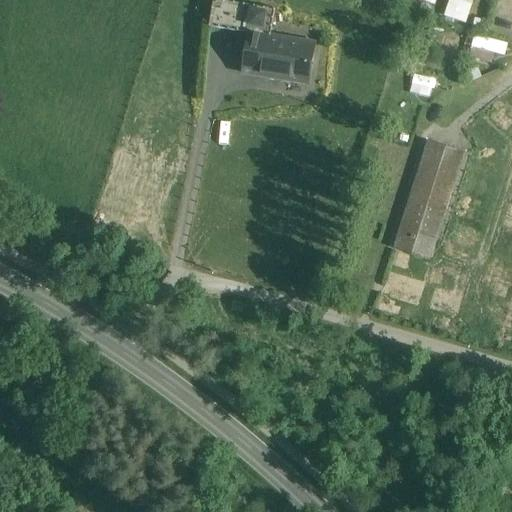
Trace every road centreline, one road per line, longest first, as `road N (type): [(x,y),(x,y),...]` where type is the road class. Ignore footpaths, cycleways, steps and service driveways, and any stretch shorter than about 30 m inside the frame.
road 1 (unclassified): [(112,343),(134,328),(168,280),(228,284),(511,367)]
road 2 (tertiary): [(112,343),(247,446),(316,511)]
road 3 (tertiary): [(0,278),(112,343)]
